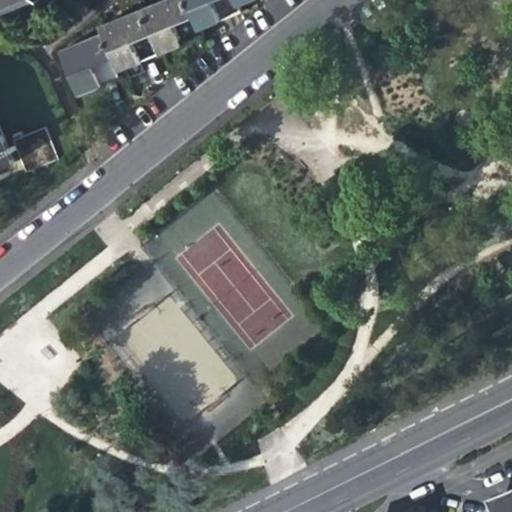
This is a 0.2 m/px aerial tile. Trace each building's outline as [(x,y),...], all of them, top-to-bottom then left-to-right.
[(0,0),(0,8),(18,0),(0,0)] [(190,0),(157,0),(145,6),(164,51),(184,42),(204,33),(202,28),(190,0)] [(190,0),(202,28),(223,19),(244,10),(241,3),(239,0),(190,0)] [(102,23),(105,31),(122,69),(144,59),(164,51),(145,6),(102,23)] [(124,75),(122,69),(105,31),(65,47),(84,92),(107,82),(124,75)] [(0,129),(0,169),(14,164),(10,155),(18,152),(26,174),(58,161),(45,129),(14,141),(16,146),(8,149),(0,129)]
